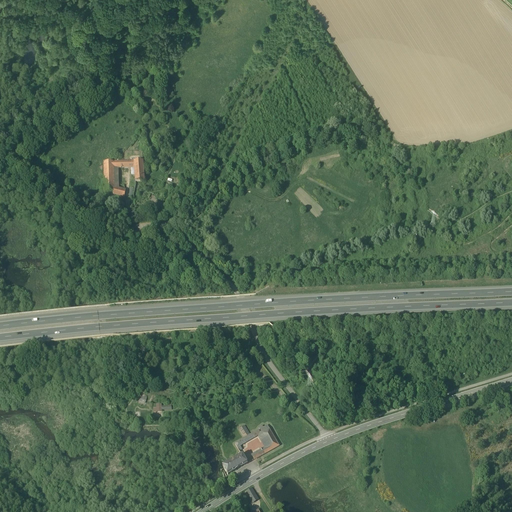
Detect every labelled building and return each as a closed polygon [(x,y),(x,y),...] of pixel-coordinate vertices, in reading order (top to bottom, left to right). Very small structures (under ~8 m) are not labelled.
[(104,194),(114,193),(113,170),(113,164),(103,164),(104,194)] [(134,176),(135,183),(144,183),(143,169),(134,169),(134,176)] [(118,191),(117,170),(113,170),(114,193),(114,196),(124,199),(125,192),(122,191),(118,191)] [(142,404),(143,398),(141,399),(139,405),(145,407),(147,400),(146,399),(145,404),(142,404)] [(258,436),(262,434),(265,432),(263,428),(262,426),(259,428),(260,430),(249,436),(245,438),(235,444),(237,448),(239,451),(242,450),(240,446),(258,436)] [(240,429),(245,438),(249,436),(244,427),(240,429)] [(262,434),(265,440),(269,447),(271,451),(279,447),(269,430),(265,432),(262,434)] [(252,457),(254,461),(271,451),(269,447),(265,449),(252,457)] [(222,466),(228,475),(247,464),(242,455),(222,466)] [(253,490),(252,488),(245,492),(247,494),(252,503),(259,500),(253,490)]
